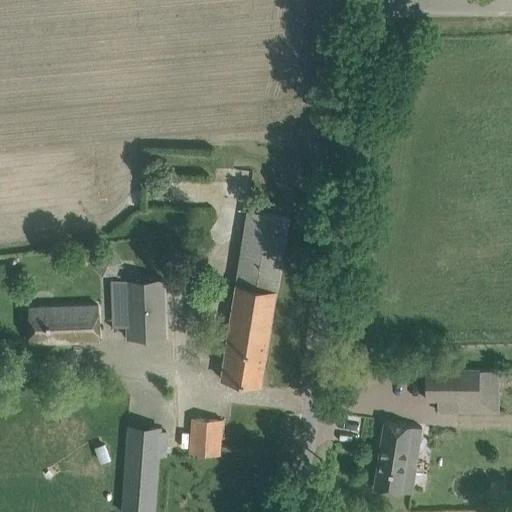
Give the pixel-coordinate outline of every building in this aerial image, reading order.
[(276,292),(277,292),(289,216),(250,210),(222,377),(261,384),(276,292)] [(123,261),(115,251),(100,251),(94,264),(104,275),(117,274),(123,261)] [(163,278),(126,279),(128,338),(165,337),(163,278)] [(31,342),(100,339),(99,305),(29,307),(31,342)] [(498,369),(480,370),(479,369),(426,369),(426,399),(438,399),(438,411),(458,411),(458,399),(479,399),(479,398),(498,398),(498,369)] [(222,420),(202,418),(193,418),(190,452),(220,454),(222,420)] [(385,421),(375,487),(402,492),(402,490),(412,492),(422,427),(385,421)] [(125,511),(154,511),(161,430),(129,428),(123,511),(125,511)]
